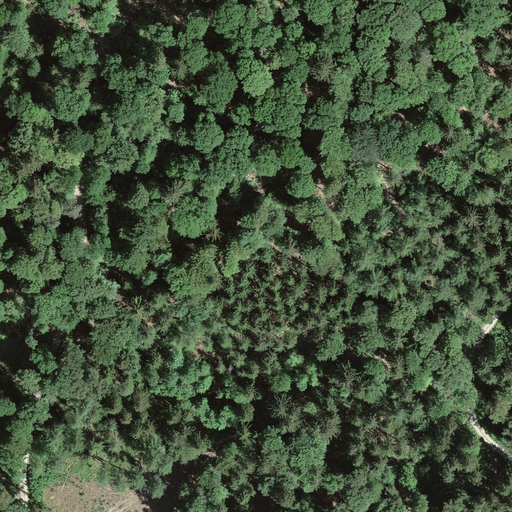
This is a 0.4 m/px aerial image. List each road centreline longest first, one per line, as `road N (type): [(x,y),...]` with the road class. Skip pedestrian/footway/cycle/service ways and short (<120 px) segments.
road 1 (track): [(36,511),(32,456),(41,389),(71,310),(82,223),(66,165),(44,131),(0,91)]
road 2 (track): [(511,452),(480,422),(470,365),(511,291)]
